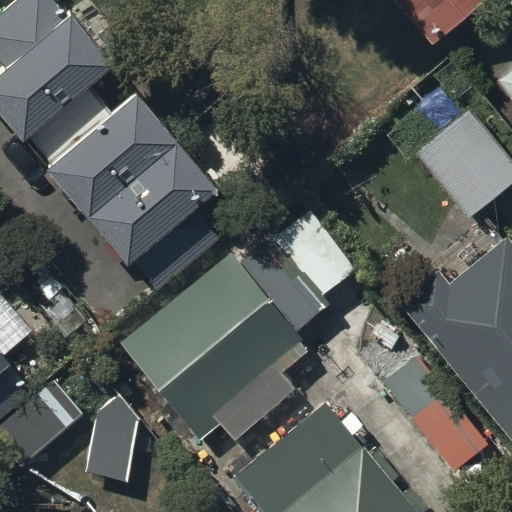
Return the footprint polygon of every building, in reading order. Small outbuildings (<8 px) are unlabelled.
[(51,0),(22,0),(0,20),(0,64),(13,80),(0,90),(0,121),(27,153),(33,147),(57,175),(50,181),(131,277),(139,270),(159,294),(221,242),(198,215),(219,197),(141,105),(118,126),(92,97),(118,74),(51,0)] [(394,0),(433,47),(491,0),(394,0)] [(511,80),(500,89),(511,105),(511,80)] [(511,168),(469,116),(416,159),(470,223),(511,188),(511,168)] [(440,278),(402,308),(511,444),(511,248),(510,246),(452,293),(440,278)] [(231,257),(120,346),(198,445),(218,428),(232,446),(293,397),(277,376),(304,354),(292,339),(315,321),(275,271),(255,286),(231,257)] [(415,363),(384,387),(456,479),(487,454),(415,363)] [(0,441),(10,453),(31,435),(39,445),(62,426),(35,394),(28,400),(0,367),(0,441)] [(407,511),(322,408),(230,485),(252,511),(407,511)]
